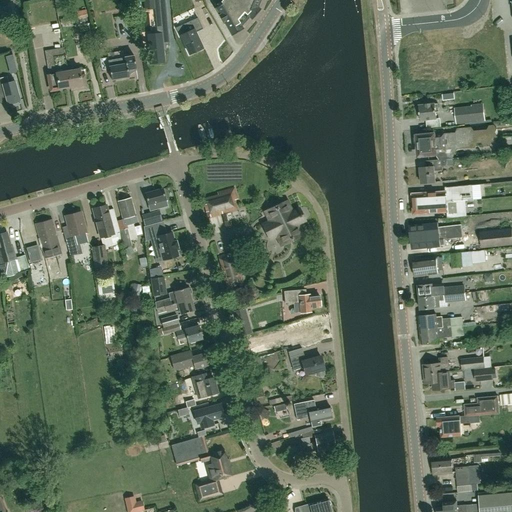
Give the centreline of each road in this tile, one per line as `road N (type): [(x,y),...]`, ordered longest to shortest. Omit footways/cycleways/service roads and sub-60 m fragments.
road 1 (secondary): [(421,511),(382,26),(455,19),(479,0)]
road 2 (residential): [(176,161),(260,160),(296,184),(322,217),(348,450),(333,482)]
road 3 (residential): [(333,482),(285,479),(263,463),(176,161)]
road 4 (residential): [(0,213),(176,161)]
road 5 (tertiary): [(158,100),(226,75),(282,0)]
road 6 (tertiary): [(0,132),(158,100)]
